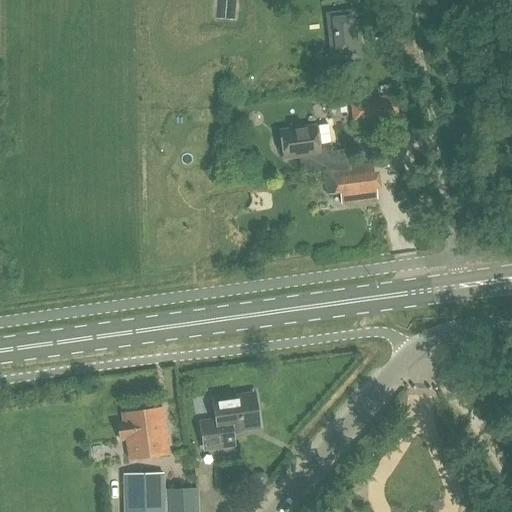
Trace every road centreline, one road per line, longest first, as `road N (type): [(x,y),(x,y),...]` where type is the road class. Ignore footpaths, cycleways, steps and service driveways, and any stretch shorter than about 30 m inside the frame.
road 1 (secondary): [(0,351),(454,287)]
road 2 (unclassified): [(280,511),(412,355),(443,334),(511,323)]
road 3 (track): [(432,342),(511,474)]
